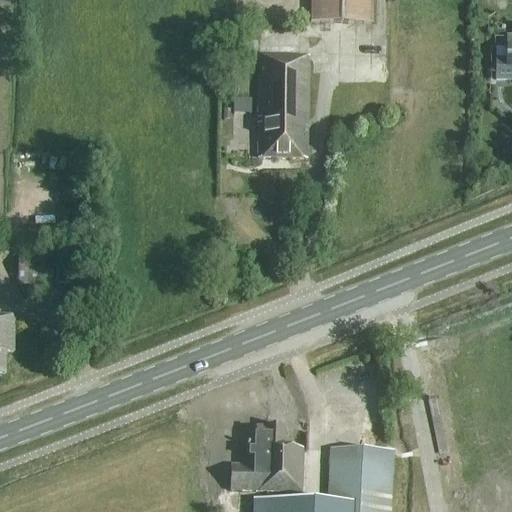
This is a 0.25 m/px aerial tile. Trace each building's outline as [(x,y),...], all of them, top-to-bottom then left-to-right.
[(309,0),(309,25),(372,26),(372,0),(309,0)] [(511,39),(506,39),(505,69),(495,69),(495,82),(511,82),(511,39)] [(259,59),(258,145),(257,161),(305,162),(307,59),(259,59)] [(52,269),(53,258),(18,256),(17,287),(30,287),(52,288),(52,269)] [(52,269),(52,288),(73,289),(75,259),(53,258),(52,269)] [(13,354),(13,319),(0,319),(0,377),(4,378),(5,354),(13,354)] [(301,496),(302,452),(283,451),(284,430),(263,429),(263,432),(246,431),(246,450),(246,468),(230,468),(229,493),(301,496)] [(389,511),(392,455),(330,453),(328,505),(327,511),(389,511)]
